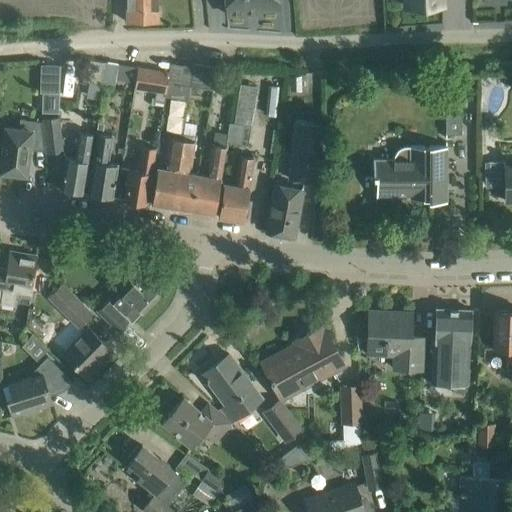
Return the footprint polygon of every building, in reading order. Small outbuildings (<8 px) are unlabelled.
[(126,0),(126,2),(126,22),(158,22),(157,0),(126,0)] [(225,0),(227,15),(247,13),(260,12),(261,12),(261,11),(261,8),(278,7),(277,0),(225,0)] [(107,62),(105,62),(102,83),(114,84),(115,79),(135,82),(137,67),(119,64),(107,62)] [(193,66),(170,63),(168,72),(165,93),(161,117),(167,83),(190,86),(194,63),(193,63),(193,66)] [(215,67),(194,63),(190,86),(211,90),(215,67)] [(42,64),(41,92),(59,93),(60,65),(42,64)] [(138,65),(134,87),(165,93),(168,72),(138,65)] [(446,99),(446,119),(446,134),(461,134),(461,99),(446,99)] [(58,117),(42,119),(46,154),(62,152),(58,117)] [(16,173),(25,174),(28,149),(44,151),(40,121),(19,119),(18,129),(6,127),(5,130),(3,129),(3,127),(2,127),(0,139),(0,145),(1,146),(1,143),(4,144),(0,171),(3,171),(3,175),(15,176),(16,173)] [(185,122),(184,127),(182,138),(171,206),(177,207),(177,210),(188,211),(188,209),(192,209),(198,173),(187,171),(188,168),(191,168),(196,136),(194,136),(196,124),(185,122)] [(214,132),(212,143),(207,171),(209,171),(209,175),(198,173),(192,209),(196,210),(196,213),(207,215),(207,212),(214,213),(226,142),(230,122),(229,122),(227,134),(214,132)] [(250,126),(230,122),(226,142),(247,145),(250,126)] [(298,124),(289,179),(317,183),(325,128),(298,124)] [(182,138),(184,127),(183,134),(170,132),(165,164),(168,164),(167,168),(156,166),(151,203),(153,203),(153,206),(164,207),(164,205),(171,206),(182,138)] [(66,158),(60,189),(63,190),(66,192),(72,193),(74,192),(83,193),(92,135),(79,133),(74,159),(66,158)] [(97,133),(88,194),(96,195),(99,197),(106,198),(109,197),(111,198),(117,164),(107,163),(111,136),(97,133)] [(129,169),(124,199),(124,201),(146,204),(155,148),(142,146),(137,170),(129,169)] [(392,159),(369,159),(369,177),(376,177),(376,196),(410,196),(410,199),(423,199),(423,202),(446,202),(446,146),(404,146),(402,147),(400,148),(397,149),(396,150),(394,152),(393,154),(393,156),(392,157),(392,158),(392,159)] [(224,182),(221,197),(218,216),(243,221),(254,157),(239,154),(234,184),(224,182)] [(511,166),(507,167),(506,157),(504,157),(504,161),(492,161),(492,160),(488,160),(489,182),(505,182),(505,201),(511,200),(511,166)] [(275,184),(266,232),(294,237),(302,189),(275,184)] [(6,269),(0,267),(0,302),(14,305),(16,290),(30,292),(36,255),(9,251),(6,269)] [(124,273),(113,285),(117,289),(96,310),(117,330),(128,319),(131,323),(141,313),(142,313),(164,290),(144,271),(133,282),(124,273)] [(91,313),(61,284),(48,296),(78,326),(91,313)] [(432,340),(431,360),(429,382),(453,384),(453,390),(454,392),(464,393),(467,389),(470,309),(436,308),(435,340),(432,340)] [(511,310),(495,310),(494,330),(493,348),(507,348),(506,369),(511,369),(511,310)] [(369,311),(368,331),(367,353),(395,354),(395,369),(421,370),(422,337),(410,337),(411,313),(369,311)] [(264,368),(273,385),(280,398),(344,364),(323,325),(293,341),(298,349),(264,368)] [(63,353),(80,370),(85,375),(101,360),(98,357),(108,347),(88,327),(63,353)] [(218,410),(218,411),(229,421),(262,396),(229,354),(202,374),(205,378),(203,380),(205,382),(207,380),(226,404),(220,410),(218,410)] [(41,373),(11,382),(21,413),(23,412),(24,416),(39,412),(38,407),(52,403),(48,393),(53,391),(68,377),(47,356),(38,365),(41,373)] [(342,422),(360,422),(359,385),(341,385),(342,422)] [(214,442),(231,422),(229,421),(218,411),(217,410),(208,403),(200,412),(182,397),(162,422),(191,446),(202,432),(214,442)] [(279,401),(264,412),(285,440),(292,435),(294,434),(300,429),(279,401)] [(476,423),(477,446),(495,446),(495,430),(493,423),(476,423)] [(307,438),(298,445),(308,459),(310,459),(319,456),(307,438)] [(149,511),(173,511),(177,507),(183,498),(176,493),(185,480),(142,446),(128,463),(150,480),(146,485),(154,491),(143,508),(149,511)] [(368,487),(382,485),(376,452),(362,454),(368,487)] [(178,464),(223,495),(235,489),(185,454),(178,464)] [(451,493),(450,511),(505,511),(506,488),(511,488),(511,459),(490,458),(489,477),(461,476),(460,493),(451,493)] [(305,499),(309,511),(368,511),(366,505),(361,507),(353,483),(305,499)] [(0,499),(0,511),(10,511),(0,500),(0,499)]
